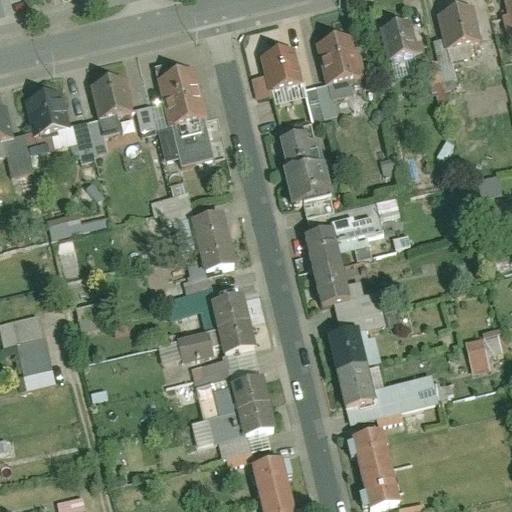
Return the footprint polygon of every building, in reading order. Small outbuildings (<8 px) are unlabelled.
[(468,12),(437,19),(446,56),(476,49),(468,12)] [(411,28),(383,36),(392,69),(420,61),(411,28)] [(354,43),(323,54),(337,92),(367,82),(354,43)] [(297,53),(262,63),(272,98),(307,88),(297,53)] [(199,80),(159,90),(171,137),(176,136),(207,128),(211,127),(199,80)] [(121,86),(94,94),(104,128),(131,120),(121,86)] [(65,100),(39,107),(49,145),(76,137),(65,100)] [(9,113),(0,115),(0,153),(17,149),(9,113)] [(207,128),(176,136),(186,178),(217,171),(207,128)] [(309,146),(279,152),(286,180),(315,173),(309,146)] [(315,173),(286,180),(295,219),(332,210),(323,171),(315,173)] [(471,184),(474,204),(492,201),(489,181),(471,184)] [(157,232),(175,231),(173,204),(156,205),(157,232)] [(382,207),(384,226),(404,223),(402,204),(382,207)] [(81,217),(51,225),(56,244),(86,236),(81,217)] [(199,233),(205,258),(237,250),(230,225),(199,233)] [(303,246),(312,279),(343,272),(335,238),(303,246)] [(205,258),(211,283),(243,275),(237,250),(205,258)] [(312,279),(321,313),(352,307),(343,272),(312,279)] [(215,313),(221,338),(252,330),(246,305),(215,313)] [(221,338),(227,363),(259,355),(252,330),(221,338)] [(493,376),(491,359),(505,358),(503,334),(485,335),(486,345),(471,346),(473,378),(493,376)] [(326,348),(335,382),(366,375),(358,340),(326,348)] [(335,382),(344,416),(374,410),(366,375),(335,382)] [(52,377),(21,383),(24,400),(55,395),(52,377)] [(234,395),(241,420),(272,412),(266,387),(234,395)] [(241,420),(247,445),(278,437),(272,412),(241,420)] [(349,446),(358,479),(390,472),(381,438),(349,446)] [(243,475),(252,509),(284,502),(275,467),(243,475)] [(358,479),(366,511),(372,511),(398,507),(390,472),(358,479)] [(86,511),(84,499),(53,505),(54,511),(86,511)] [(252,509),(252,511),(286,511),(284,502),(252,509)]
